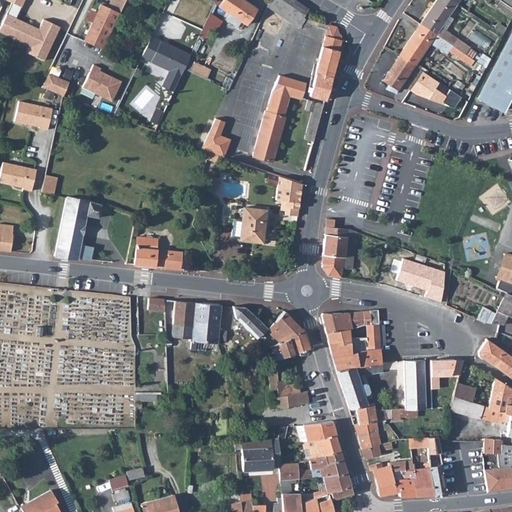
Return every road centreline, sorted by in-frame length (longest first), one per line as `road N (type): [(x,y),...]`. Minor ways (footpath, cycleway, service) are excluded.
road 1 (tertiary): [(307,291),(0,262)]
road 2 (secondary): [(368,511),(307,291)]
road 3 (secondary): [(307,291),(320,173),(344,94)]
road 4 (residential): [(344,94),(458,132),(511,128)]
road 5 (unclassified): [(460,340),(372,293),(307,291)]
road 6 (tertiary): [(373,511),(511,495)]
